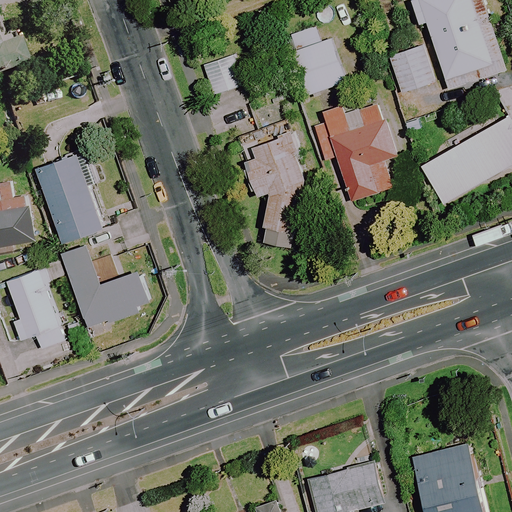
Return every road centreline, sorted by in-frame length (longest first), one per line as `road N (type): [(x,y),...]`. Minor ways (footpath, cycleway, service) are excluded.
road 1 (residential): [(239,346),(116,0)]
road 2 (secondary): [(239,346),(498,257)]
road 3 (secondary): [(257,399),(0,490)]
road 4 (secondary): [(511,306),(257,399)]
road 5 (secondary): [(0,432),(239,346)]
